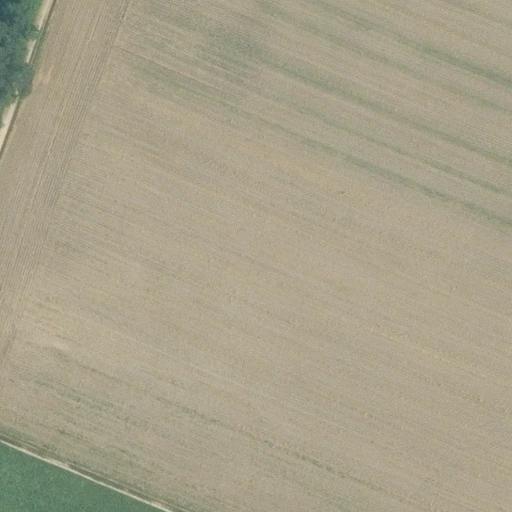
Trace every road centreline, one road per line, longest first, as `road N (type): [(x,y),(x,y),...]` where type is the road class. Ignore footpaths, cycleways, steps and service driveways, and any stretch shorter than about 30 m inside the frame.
road 1 (track): [(0,438),(172,511)]
road 2 (track): [(48,0),(0,134)]
